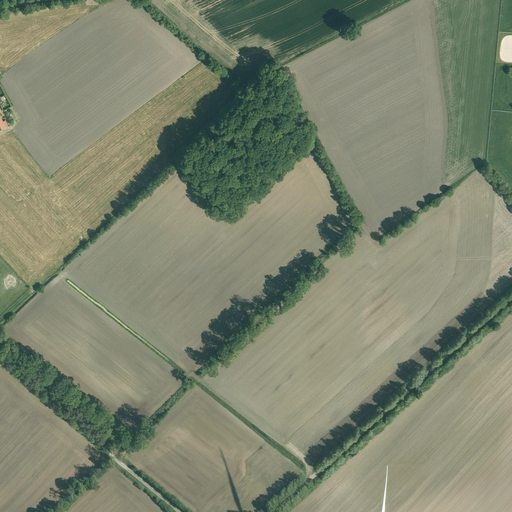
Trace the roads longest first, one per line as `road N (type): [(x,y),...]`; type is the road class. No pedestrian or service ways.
road 1 (unclassified): [(511,295),(268,511)]
road 2 (unclassified): [(0,361),(180,511)]
